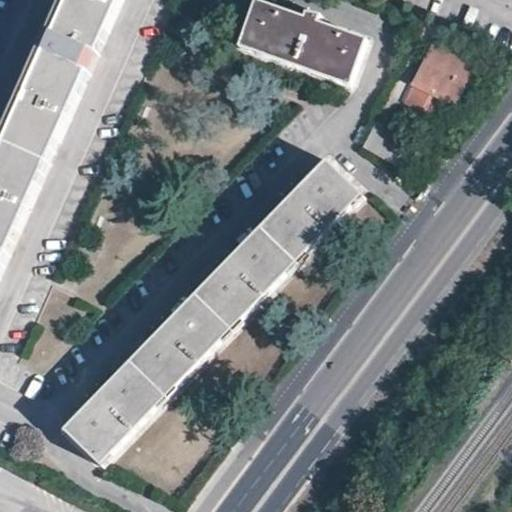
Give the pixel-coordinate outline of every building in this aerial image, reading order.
[(72,0),(0,163),(0,280),(124,0),(72,0)] [(256,1),(239,48),(351,87),(368,40),(319,23),(323,15),(305,12),(304,18),(256,1)] [(434,45),(404,103),(436,120),(446,102),(455,106),(466,85),(458,80),(467,62),(434,45)] [(419,146),(377,119),(363,148),(404,172),(419,146)] [(328,162),(66,432),(104,470),(367,201),(328,162)]
